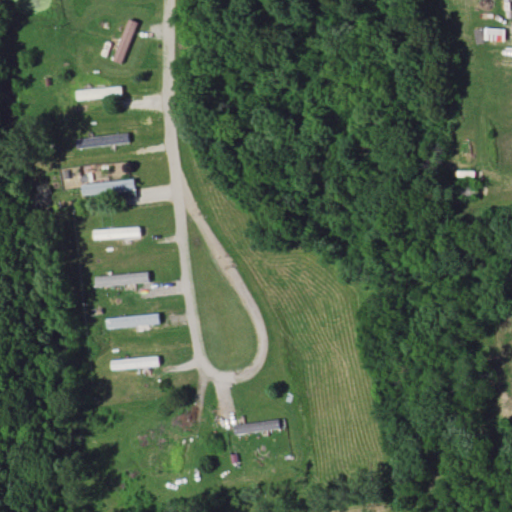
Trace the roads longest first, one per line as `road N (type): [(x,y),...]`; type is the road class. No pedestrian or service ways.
road 1 (residential): [(181,229),(181,197),(254,317),(261,357),(251,377),(210,377),(181,229)]
road 2 (residential): [(181,197),(175,0)]
